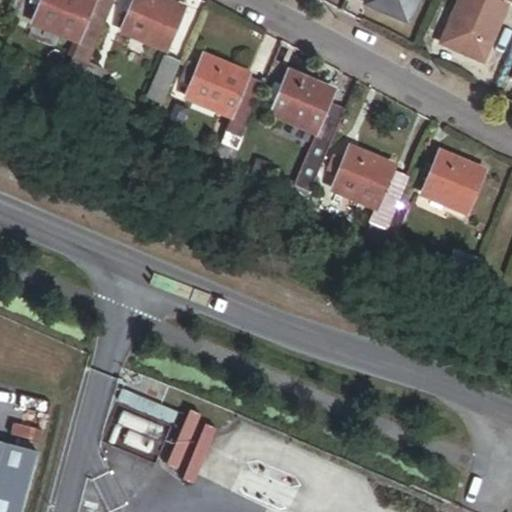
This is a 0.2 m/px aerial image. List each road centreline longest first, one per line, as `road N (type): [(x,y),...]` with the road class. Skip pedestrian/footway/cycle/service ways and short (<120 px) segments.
road 1 (secondary): [(0,209),(511,411)]
road 2 (residential): [(511,134),(250,0)]
